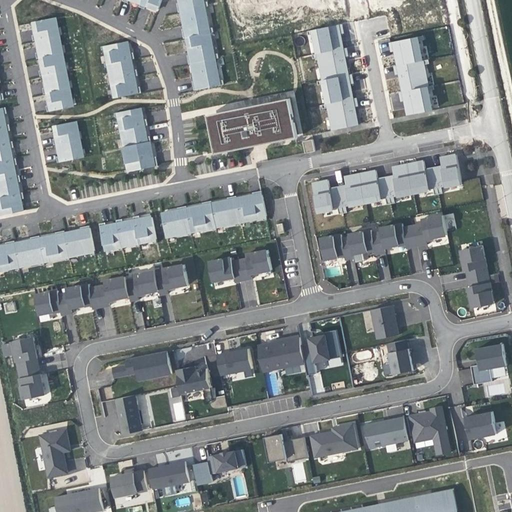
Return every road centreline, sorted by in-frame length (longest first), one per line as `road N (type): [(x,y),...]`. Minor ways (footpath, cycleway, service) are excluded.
road 1 (residential): [(312,310),(94,356),(84,378),(94,429),(121,448),(424,387),(440,375),(438,336)]
road 2 (residential): [(59,0),(142,35),(160,54),(187,185)]
road 3 (residential): [(52,212),(5,0)]
road 4 (residential): [(438,336),(429,301),(415,292),(312,310)]
road 5 (residential): [(282,166),(312,310)]
road 6 (residential): [(187,185),(52,212)]
road 7 (residential): [(493,125),(468,0)]
